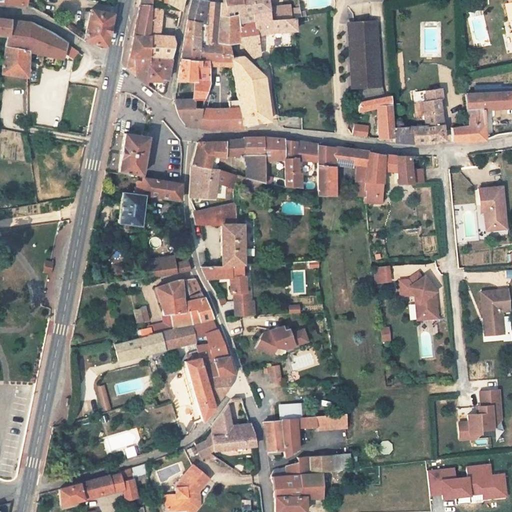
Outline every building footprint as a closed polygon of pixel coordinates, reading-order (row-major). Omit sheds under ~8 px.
[(154,0),(141,0),(138,14),(134,36),(150,38),(150,34),(149,34),(154,0)] [(154,0),(149,34),(150,34),(150,38),(148,54),(172,57),(173,42),(170,36),(156,35),(159,8),(168,8),(167,13),(177,14),(178,0),(154,0)] [(203,28),(203,0),(190,0),(189,0),(185,28),(196,28),(203,28)] [(212,45),(222,46),(217,23),(209,23),(209,15),(217,15),(216,2),(207,0),(203,0),(203,28),(209,29),(212,45)] [(217,15),(234,14),(233,0),(218,0),(216,0),(216,2),(217,15)] [(265,25),(264,14),(264,3),(263,0),(233,0),(234,14),(241,14),(242,21),(259,20),(260,25),(265,25)] [(371,16),(383,16),(383,3),(372,2),(371,16)] [(91,40),(109,44),(115,12),(91,8),(86,37),(91,40)] [(264,14),(265,25),(288,23),(287,12),(264,14)] [(241,14),(234,14),(217,15),(209,15),(209,23),(217,23),(222,46),(234,48),(235,58),(242,56),(244,46),(243,45),(242,21),(241,14)] [(0,33),(9,34),(13,33),(13,21),(0,18),(0,33)] [(288,23),(265,25),(260,25),(259,20),(242,21),(243,45),(244,46),(254,55),(263,53),(262,36),(297,32),(297,23),(288,23)] [(33,23),(13,21),(13,33),(9,34),(5,71),(30,74),(31,47),(67,56),(69,52),(78,58),(84,49),(71,40),(56,31),(47,27),(33,23)] [(350,25),(355,89),(383,87),(378,23),(350,25)] [(237,68),(235,58),(234,48),(222,46),(212,45),(209,29),(203,28),(196,28),(185,28),(184,33),(182,63),(211,65),(218,65),(237,68)] [(146,62),(148,54),(150,38),(134,36),(130,57),(128,69),(143,81),(149,84),(152,79),(154,63),(146,62)] [(172,57),(148,54),(146,62),(154,63),(171,66),(171,62),(172,57)] [(488,55),(478,58),(480,65),(490,63),(488,55)] [(243,110),(246,127),(268,123),(259,76),(242,56),(235,58),(237,68),(241,98),(243,110)] [(167,96),(171,66),(154,63),(152,79),(161,80),(160,91),(167,96)] [(194,85),(194,107),(207,108),(212,82),(211,65),(182,63),(181,84),(194,85)] [(455,144),(488,138),(485,107),(511,103),(511,89),(470,94),(470,95),(474,126),(453,130),(455,144)] [(416,129),(418,144),(447,144),(445,118),(448,118),(446,91),(430,92),(431,102),(427,103),(427,120),(428,129),(416,129)] [(232,98),(231,109),(243,110),(241,98),(232,98)] [(397,138),(396,128),(394,98),(363,102),(360,116),(379,114),(382,142),(397,138)] [(207,108),(194,107),(179,106),(182,116),(186,126),(203,130),(207,108)] [(60,112),(31,107),(32,125),(58,129),(60,112)] [(231,109),(207,108),(203,130),(214,134),(216,130),(246,132),(246,127),(243,110),(231,109)] [(368,130),(357,128),(355,138),(366,140),(368,130)] [(396,128),(397,138),(397,143),(418,144),(416,129),(396,128)] [(122,157),(119,174),(145,179),(152,144),(125,138),(122,157)] [(255,157),(268,157),(285,157),(285,143),(272,143),(246,142),(244,144),(245,157),(255,157)] [(321,159),(321,146),(312,145),(300,144),(285,143),(285,157),(289,158),(288,188),(299,190),(298,179),(298,171),(299,158),(321,159)] [(218,173),(221,174),(224,157),(245,157),(244,144),(229,145),(204,145),(200,147),(195,168),(218,173)] [(321,146),(321,159),(321,184),(321,195),(322,197),(340,196),(339,166),(339,149),(321,146)] [(346,150),(339,149),(339,166),(352,166),(351,151),(346,150)] [(351,151),(352,166),(358,166),(361,195),(370,195),(366,153),(351,151)] [(393,157),(383,155),(366,153),(370,195),(375,195),(376,196),(378,200),(383,201),(388,201),(385,172),(400,170),(402,189),(418,187),(415,157),(398,157),(393,157)] [(268,184),(268,167),(268,157),(255,157),(255,181),(266,184),(268,184)] [(217,201),(217,187),(218,173),(195,168),(195,169),(192,200),(217,201)] [(239,192),(240,183),(241,179),(221,174),(218,173),(217,187),(239,192)] [(181,186),(146,179),(143,198),(122,194),(120,209),(117,224),(141,228),(146,198),(180,204),(181,186)] [(298,179),(299,190),(321,195),(321,184),(298,179)] [(266,184),(255,181),(253,181),(252,186),(252,190),(263,193),(266,184)] [(481,187),(483,204),(489,203),(490,211),(492,226),(510,224),(506,184),(481,187)] [(222,226),(240,225),(239,205),(193,218),(197,231),(201,230),(222,227),(222,226)] [(222,226),(222,227),(224,266),(249,265),(248,225),(240,225),(222,226)] [(146,263),(148,280),(192,274),(188,264),(176,265),(175,259),(146,263)] [(57,263),(55,262),(49,261),(48,273),(55,275),(57,263)] [(249,279),(249,265),(224,266),(221,266),(202,267),(209,282),(213,282),(234,279),(236,297),(251,295),(249,279)] [(373,266),(374,283),(390,283),(390,266),(373,266)] [(466,272),(466,284),(506,281),(505,270),(466,272)] [(412,281),(413,288),(420,297),(424,303),(426,317),(442,315),(440,292),(428,277),(426,279),(422,274),(412,281)] [(175,286),(184,316),(195,313),(200,326),(214,323),(216,321),(196,282),(185,283),(175,286)] [(184,316),(175,286),(159,291),(167,310),(174,309),(176,318),(184,316)] [(511,287),(487,291),(490,319),(492,319),(494,334),(511,331),(508,311),(511,310),(511,287)] [(251,295),(236,297),(238,305),(249,303),(251,303),(251,295)] [(424,303),(420,297),(423,321),(443,319),(442,315),(426,317),(424,303)] [(249,303),(238,305),(240,320),(251,319),(249,303)] [(287,305),(288,314),(299,313),(299,304),(287,305)] [(150,311),(142,313),(139,314),(142,324),(153,321),(150,311)] [(195,313),(184,316),(176,318),(179,332),(195,328),(200,326),(195,313)] [(241,334),(241,321),(232,321),(232,334),(241,334)] [(202,352),(205,359),(205,362),(229,356),(227,347),(214,323),(200,326),(195,328),(199,342),(211,338),(213,348),(202,352)] [(389,327),(379,327),(380,341),(390,341),(389,327)] [(148,340),(126,347),(117,349),(121,364),(199,342),(195,328),(179,332),(157,338),(148,340)] [(264,342),(260,350),(276,357),(279,349),(286,347),(288,351),(306,344),(305,340),(309,339),(306,332),(293,336),(292,331),(287,333),(286,329),(272,333),(267,343),(264,342)] [(148,340),(157,338),(156,333),(152,331),(146,332),(148,340)] [(205,362),(219,410),(231,389),(233,373),(229,356),(205,362)] [(205,362),(205,359),(189,365),(189,366),(202,406),(207,424),(213,416),(219,410),(205,362)] [(197,408),(202,406),(189,366),(184,366),(171,383),(174,385),(186,371),(197,408)] [(108,410),(106,384),(89,385),(90,396),(100,395),(101,410),(108,410)] [(168,387),(157,401),(160,409),(174,405),(168,387)] [(502,393),(483,394),(484,409),(481,409),(482,416),(470,417),(471,425),(462,425),(463,442),(473,441),(472,436),(484,436),(484,432),(496,431),(495,421),(504,420),(502,393)] [(285,408),(285,421),(301,420),(302,420),(304,419),(308,419),(307,406),(285,408)] [(257,434),(253,423),(232,424),(230,411),(218,427),(215,430),(218,456),(260,452),(258,439),(257,434)] [(339,416),(340,432),(349,431),(349,415),(339,416)] [(339,416),(308,419),(304,419),(303,431),(319,430),(320,434),(340,432),(339,416)] [(268,423),(269,437),(283,436),(283,447),(297,448),(301,420),(285,421),(268,423)] [(495,421),(496,431),(504,422),(504,420),(495,421)] [(283,454),(283,447),(283,436),(269,437),(270,455),(283,454)] [(283,447),(283,454),(283,458),(296,456),(297,448),(283,447)] [(354,456),(342,458),(344,471),(349,471),(348,467),(355,466),(354,456)] [(330,472),(344,471),(342,458),(296,463),(296,467),(274,470),(274,479),(275,479),(301,475),(330,472)] [(454,467),(427,469),(429,496),(440,496),(440,499),(470,497),(470,501),(506,498),(504,473),(491,474),(490,463),(464,465),(465,477),(455,477),(454,467)] [(193,466),(178,486),(178,490),(177,491),(178,498),(168,499),(168,511),(197,511),(202,506),(202,501),(199,501),(198,495),(210,480),(193,466)] [(63,510),(85,503),(123,492),(128,508),(142,504),(133,469),(126,471),(127,473),(123,475),(118,476),(118,474),(61,491),(63,510)] [(328,501),(330,472),(301,475),(303,493),(276,497),(276,500),(278,501),(279,511),(308,511),(309,501),(328,501)] [(276,495),(276,497),(303,493),(301,475),(275,479),(274,479),(274,485),(277,486),(277,494),(276,495)]
